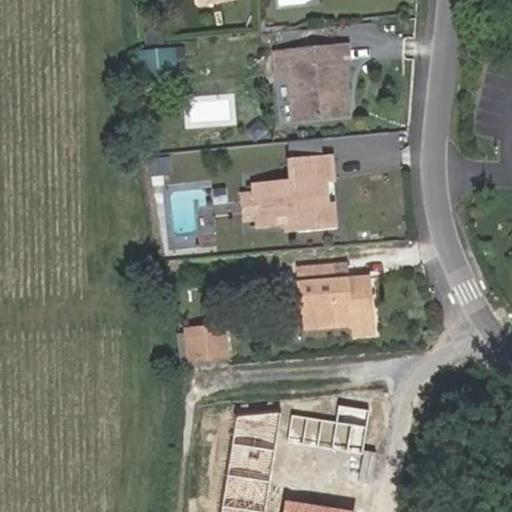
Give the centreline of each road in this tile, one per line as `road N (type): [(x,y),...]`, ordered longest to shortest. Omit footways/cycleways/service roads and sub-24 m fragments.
road 1 (tertiary): [(446,0),(435,117),(442,223),(488,322)]
road 2 (residential): [(386,511),(406,395),(423,365),(488,322)]
